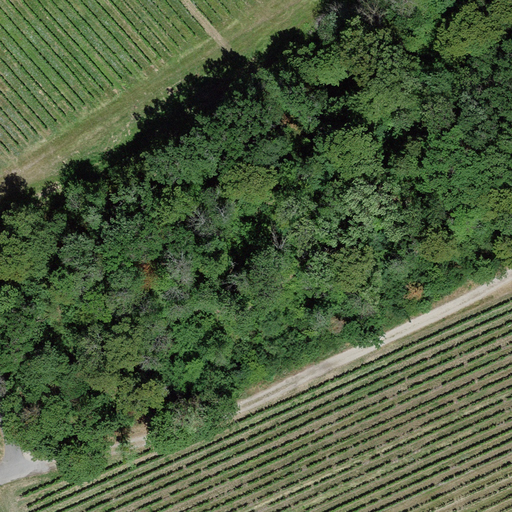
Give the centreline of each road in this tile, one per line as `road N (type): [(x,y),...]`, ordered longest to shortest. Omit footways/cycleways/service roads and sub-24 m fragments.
road 1 (track): [(511,273),(203,420),(22,467)]
road 2 (track): [(296,0),(74,136)]
